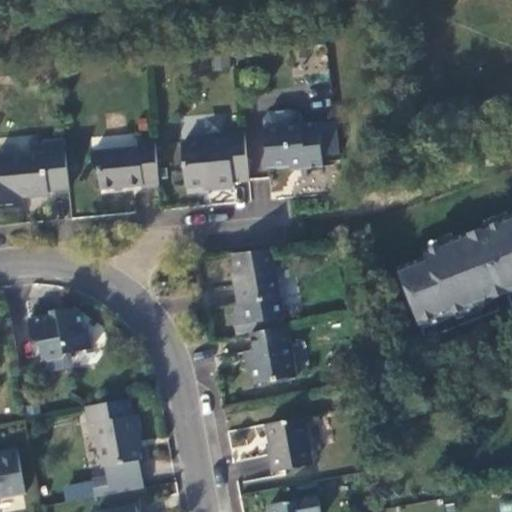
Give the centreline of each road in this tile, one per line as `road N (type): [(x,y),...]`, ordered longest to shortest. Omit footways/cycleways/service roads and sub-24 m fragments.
road 1 (residential): [(114,288),(154,252),(369,208)]
road 2 (residential): [(203,511),(176,373),(160,332),(114,288)]
